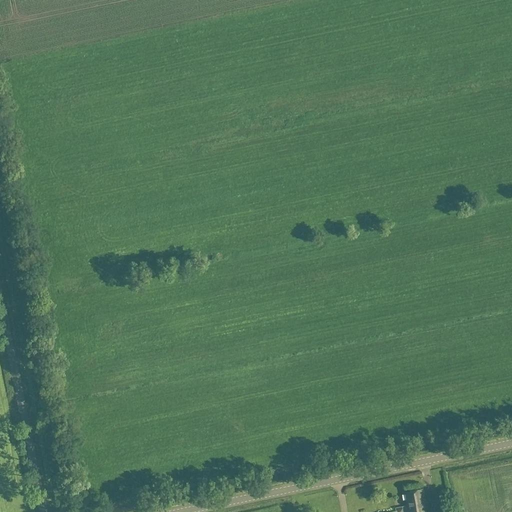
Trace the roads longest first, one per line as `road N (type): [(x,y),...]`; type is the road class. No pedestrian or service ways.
road 1 (tertiary): [(192,511),(511,445)]
road 2 (unclassified): [(43,511),(0,304)]
